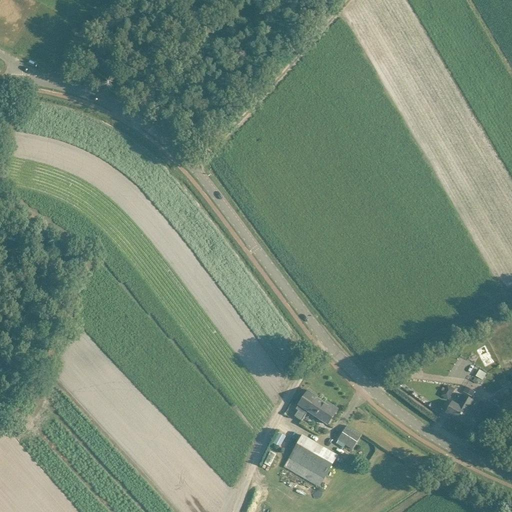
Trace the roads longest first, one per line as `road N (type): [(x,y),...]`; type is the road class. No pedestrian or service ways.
road 1 (tertiary): [(511,477),(382,403),(307,320),(195,171),(135,120)]
road 2 (track): [(348,0),(195,171)]
road 3 (unclassified): [(135,120),(215,0)]
road 4 (tertiary): [(135,120),(83,93),(20,82)]
